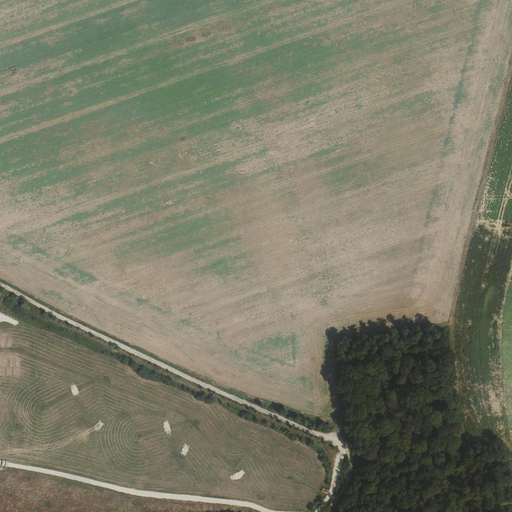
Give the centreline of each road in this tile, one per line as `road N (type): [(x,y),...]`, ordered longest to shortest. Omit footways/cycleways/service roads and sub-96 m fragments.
road 1 (track): [(470,511),(454,409),(454,306),(511,62)]
road 2 (track): [(327,511),(352,467),(345,449),(0,287)]
road 3 (track): [(266,511),(0,462)]
